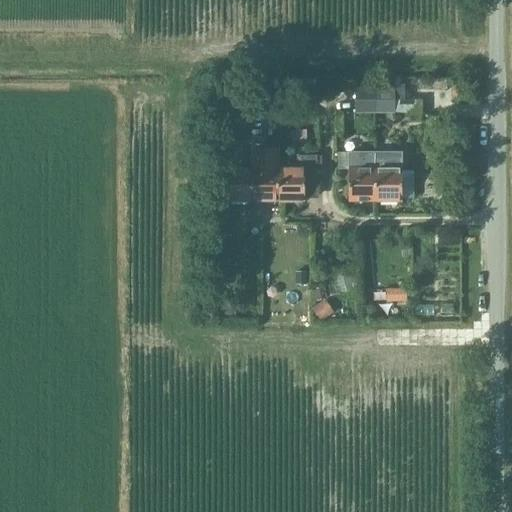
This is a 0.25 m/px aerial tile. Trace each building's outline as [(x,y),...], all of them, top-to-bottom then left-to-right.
[(356,113),(375,113),(375,87),(356,87),(356,113)] [(394,87),(375,87),(375,113),(394,113),(394,87)] [(229,91),(207,91),(207,119),(229,119),(229,91)] [(348,201),(375,201),(375,153),(337,153),(337,169),(348,169),(348,201)] [(375,153),(375,201),(401,201),(401,153),(375,153)] [(277,168),(277,201),(304,201),(304,177),(316,177),(316,155),(294,155),(294,168),(277,168)] [(251,168),(243,168),(243,161),(230,161),(230,168),(224,168),(224,201),(251,201),(251,168)] [(251,201),(277,201),(277,168),(251,168),(251,201)]
